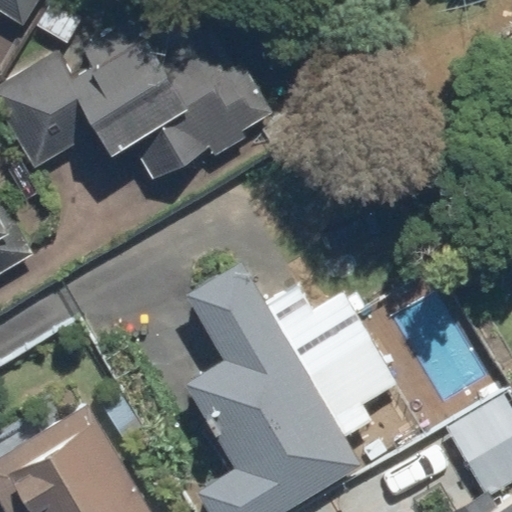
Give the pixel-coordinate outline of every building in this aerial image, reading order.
[(59,43),(0,74),(0,94),(35,160),(102,124),(111,140),(129,130),(150,171),(209,140),(215,150),(277,117),(224,18),(204,28),(189,0),(157,0),(63,50),(59,43)] [(36,0),(0,0),(0,9),(3,4),(25,18),(36,0)] [(0,266),(35,246),(0,188),(0,266)] [(195,479),(214,511),(265,511),(362,454),(345,428),(359,420),(350,404),(398,376),(370,329),(311,364),(241,249),(187,281),(225,344),(186,368),(238,453),(195,479)] [(155,511),(89,394),(0,444),(0,492),(11,511),(155,511)] [(511,511),(511,480),(494,491),(488,481),(443,508),(445,511),(511,511)]
